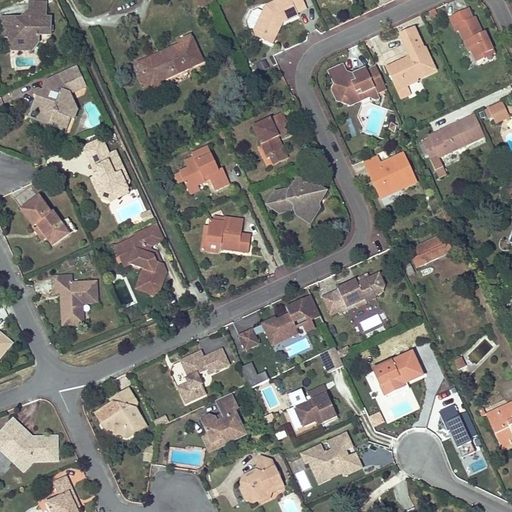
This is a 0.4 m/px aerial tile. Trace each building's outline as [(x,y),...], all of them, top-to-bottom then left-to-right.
[(264,12),(255,30),(270,36),(278,22),(281,21),(283,24),(299,15),(298,13),(307,9),(303,0),(279,0),(266,7),(264,12)] [(436,15),(433,9),(426,12),(429,18),(436,15)] [(484,59),(483,55),(493,51),(487,37),(483,39),(481,33),(474,17),(471,18),(467,9),(449,17),(455,31),(458,30),(469,53),(471,52),(476,63),(484,59)] [(251,28),(255,30),(264,12),(260,10),(254,12),(249,22),(251,28)] [(20,19),(2,19),(1,38),(8,39),(8,41),(19,42),(19,48),(32,48),(32,45),(39,44),(38,37),(50,37),(51,18),(46,19),(46,11),(28,11),(28,22),(20,22),(20,19)] [(28,22),(28,11),(20,19),(20,22),(28,22)] [(271,44),(283,24),(281,21),(278,22),(270,36),(255,30),(252,35),(271,44)] [(399,60),(386,66),(402,99),(412,94),(407,85),(417,81),(417,80),(438,71),(427,47),(425,48),(415,26),(402,32),(412,54),(405,57),(408,62),(401,65),(400,62),(399,60)] [(179,45),(138,63),(143,74),(148,84),(159,79),(160,81),(203,62),(191,35),(178,41),(179,45)] [(18,52),(32,52),(39,44),(32,45),(32,48),(19,48),(19,42),(8,41),(8,51),(18,52)] [(484,59),(494,54),(493,51),(483,55),(484,59)] [(66,58),(67,62),(77,57),(76,53),(66,58)] [(277,66),(273,57),(269,60),(272,68),(277,66)] [(263,63),(256,67),(259,73),(267,69),(263,63)] [(343,65),(327,72),(333,86),(331,91),(336,101),(342,103),(349,107),(359,102),(356,96),(374,88),(373,86),(382,83),(374,66),(366,70),(365,68),(352,74),(352,76),(348,78),(345,76),(347,73),(343,65)] [(36,101),(32,110),(51,117),(50,120),(66,126),(70,118),(74,120),(77,112),(69,95),(84,88),(75,68),(56,77),(46,81),(43,90),(40,99),(36,101)] [(147,91),(162,84),(160,81),(159,79),(148,84),(143,74),(140,76),(147,91)] [(378,101),(379,98),(374,88),(356,96),(359,102),(368,98),(376,102),(378,101)] [(502,102),(489,108),(492,117),(495,122),(509,116),(502,102)] [(51,117),(32,110),(29,119),(64,132),(66,126),(50,120),(51,117)] [(253,129),(268,160),(271,159),(281,154),(274,140),(279,138),(291,132),(283,115),(253,129)] [(430,139),(422,143),(435,170),(436,170),(440,178),(446,175),(443,167),(439,158),(485,136),(475,115),(439,131),(441,134),(430,139)] [(441,134),(439,131),(428,136),(430,139),(441,134)] [(274,140),(281,154),(285,152),(279,138),(274,140)] [(106,157),(98,141),(82,149),(92,171),(97,169),(100,175),(95,177),(90,180),(94,191),(101,189),(103,193),(108,195),(114,194),(117,200),(127,195),(125,191),(127,184),(113,154),(106,157)] [(274,165),(289,159),(285,152),(281,154),(271,159),(274,165)] [(197,168),(188,172),(190,176),(182,179),(186,189),(188,192),(198,187),(210,181),(215,191),(230,184),(223,170),(219,171),(210,153),(194,161),(195,164),(197,168)] [(402,155),(391,160),(379,165),(376,158),(363,164),(379,199),(415,183),(402,155)] [(195,164),(186,168),(188,172),(197,168),(195,164)] [(186,189),(182,179),(174,183),(179,193),(186,189)] [(275,194),(266,207),(280,215),(290,213),(294,207),(306,213),(312,205),(315,208),(326,192),(316,186),(313,190),(306,186),(296,179),(286,195),(280,191),(275,194)] [(198,187),(188,192),(190,196),(200,191),(198,187)] [(101,189),(94,191),(97,198),(110,203),(117,200),(114,194),(108,195),(103,193),(101,189)] [(49,214),(38,198),(21,210),(33,227),(37,224),(48,238),(53,245),(69,234),(52,211),(49,214)] [(294,207),(290,213),(309,224),(318,210),(315,208),(312,205),(306,213),(294,207)] [(448,222),(451,220),(454,219),(448,206),(441,209),(448,222)] [(142,222),(151,218),(148,211),(139,215),(142,222)] [(222,223),(209,221),(208,227),(206,242),(221,244),(220,249),(247,253),(250,236),(240,234),(242,221),(223,218),(222,223)] [(37,224),(33,227),(44,241),(48,238),(37,224)] [(162,241),(155,226),(132,236),(134,241),(120,248),(128,267),(140,272),(134,288),(154,297),(163,274),(160,267),(154,265),(150,257),(146,256),(148,251),(150,246),(162,241)] [(451,253),(447,244),(443,235),(416,248),(410,251),(418,268),(424,265),(451,253)] [(201,241),(200,251),(219,254),(220,249),(221,244),(206,242),(201,241)] [(128,267),(120,248),(114,250),(123,269),(128,267)] [(154,253),(148,251),(146,256),(150,257),(154,265),(160,267),(154,253)] [(408,257),(403,260),(407,268),(413,265),(408,257)] [(75,258),(64,263),(67,269),(78,264),(75,258)] [(338,291),(322,298),(330,316),(337,313),(338,314),(347,310),(346,307),(364,299),(365,303),(376,298),(375,296),(382,293),(385,286),(380,274),(368,280),(359,283),(359,282),(355,284),(353,281),(337,289),(338,291)] [(368,280),(366,276),(353,281),(355,284),(359,282),(359,283),(368,280)] [(72,278),(56,278),(56,294),(63,294),(67,294),(67,300),(63,300),(63,319),(85,319),(85,304),(97,304),(97,284),(72,284),(72,278)] [(272,320),(261,324),(262,326),(238,337),(245,351),(258,345),(255,337),(265,332),(268,339),(278,334),(280,339),(297,331),(293,323),(305,318),(307,322),(301,325),(305,333),(315,329),(311,321),(320,317),(310,296),(286,308),(289,315),(273,323),(272,320)] [(153,312),(145,315),(147,321),(156,318),(153,312)] [(0,359),(12,345),(0,335),(0,359)] [(188,384),(179,388),(186,405),(208,395),(199,375),(210,370),(212,374),(229,367),(222,351),(205,358),(202,353),(182,362),(189,378),(191,383),(188,384)] [(407,384),(422,377),(412,354),(374,371),(387,400),(409,390),(407,384)] [(462,358),(455,361),(459,370),(466,366),(462,358)] [(252,364),(242,368),(251,388),(269,380),(265,372),(258,376),(252,364)] [(336,418),(323,388),(307,394),(311,402),(307,404),(302,391),(289,397),(295,409),(288,412),(295,431),(316,421),(318,426),(336,418)] [(136,404),(129,390),(114,398),(116,402),(110,406),(102,410),(107,419),(101,423),(106,432),(113,428),(124,431),(128,438),(146,428),(134,406),(136,404)] [(211,418),(202,423),(208,436),(213,447),(224,442),(227,447),(246,439),(234,413),(237,411),(230,394),(216,401),(223,416),(225,421),(219,423),(217,419),(211,418)] [(511,404),(486,416),(501,450),(511,444),(511,404)] [(458,416),(454,407),(439,413),(448,432),(449,431),(462,458),(475,452),(470,440),(477,436),(466,412),(458,416)] [(107,419),(102,410),(95,413),(101,423),(107,419)] [(380,412),(370,417),(374,427),(384,422),(380,412)] [(274,421),(272,414),(264,417),(266,424),(274,421)] [(167,417),(154,422),(157,428),(169,423),(167,417)] [(11,420),(0,432),(0,444),(8,452),(11,449),(19,456),(14,462),(25,471),(33,462),(58,462),(57,437),(32,438),(30,441),(23,435),(26,432),(11,420)] [(113,428),(106,432),(128,438),(124,431),(113,428)] [(26,432),(23,435),(30,441),(32,438),(26,432)] [(321,445),(301,454),(305,464),(309,463),(312,461),(318,474),(328,470),(332,478),(342,473),(343,477),(362,468),(355,454),(346,458),(344,452),(353,448),(346,433),(328,442),(332,451),(325,454),(321,445)] [(213,447),(208,436),(202,438),(210,455),(227,447),(224,442),(213,447)] [(0,444),(0,449),(14,462),(19,456),(11,449),(8,452),(0,444)] [(146,461),(153,462),(155,448),(147,447),(146,461)] [(273,464),(260,459),(255,472),(254,477),(247,480),(242,478),(239,489),(245,502),(253,505),(257,502),(260,503),(265,492),(282,485),(273,464)] [(332,478),(328,470),(318,474),(312,461),(309,463),(318,484),(332,478)] [(60,498),(47,504),(50,511),(79,511),(78,509),(75,502),(78,500),(68,476),(54,483),(60,498)] [(285,488),(282,485),(265,492),(260,503),(262,504),(270,501),(268,496),(285,488)]
